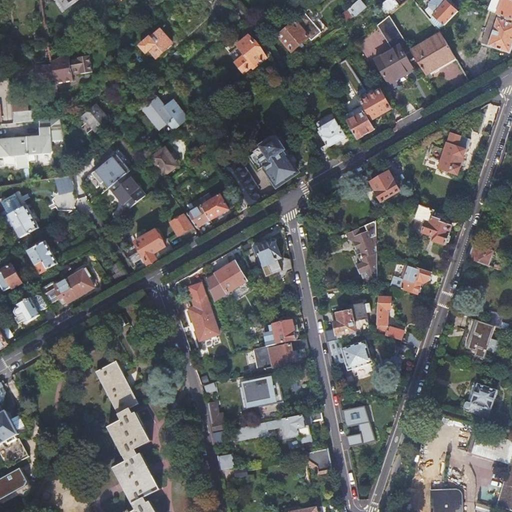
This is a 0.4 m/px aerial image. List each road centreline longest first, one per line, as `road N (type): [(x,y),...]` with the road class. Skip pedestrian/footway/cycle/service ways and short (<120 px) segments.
road 1 (residential): [(371,511),(511,100)]
road 2 (residential): [(286,204),(351,511)]
road 3 (residential): [(511,75),(286,204)]
road 4 (residential): [(154,278),(200,407),(220,511)]
road 5 (unknown): [(148,282),(80,200),(54,191),(9,196)]
road 6 (residential): [(154,278),(0,366)]
road 7 (residential): [(286,204),(154,278)]
